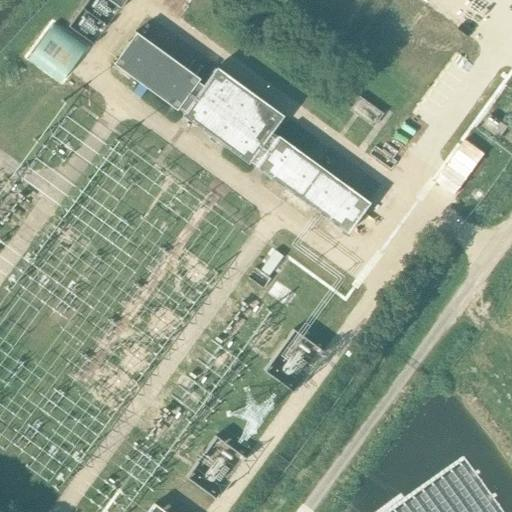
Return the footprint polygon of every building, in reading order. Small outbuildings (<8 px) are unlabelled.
[(104,0),(118,10),(125,0),(104,0)] [(254,166),(346,233),(369,202),(277,135),(275,137),(270,133),(282,116),(215,67),(202,86),(196,82),(199,78),(135,32),(113,63),(176,109),(177,107),(183,111),(181,114),(248,162),(249,161),(255,165),(254,166)] [(383,114),(359,96),(349,110),(373,128),(383,114)] [(500,138),(508,127),(491,114),(483,126),(500,138)] [(24,303),(27,316),(23,317),(25,325),(11,345),(17,364),(30,372),(16,392),(66,425),(63,415),(81,410),(97,421),(117,415),(204,285),(200,270),(206,275),(213,263),(200,267),(188,260),(203,255),(175,237),(163,240),(177,218),(160,207),(156,212),(145,205),(147,210),(125,216),(95,196),(24,303)] [(280,282),(271,290),(283,304),(292,296),(280,282)] [(220,434),(188,475),(216,496),(248,456),(220,434)]
